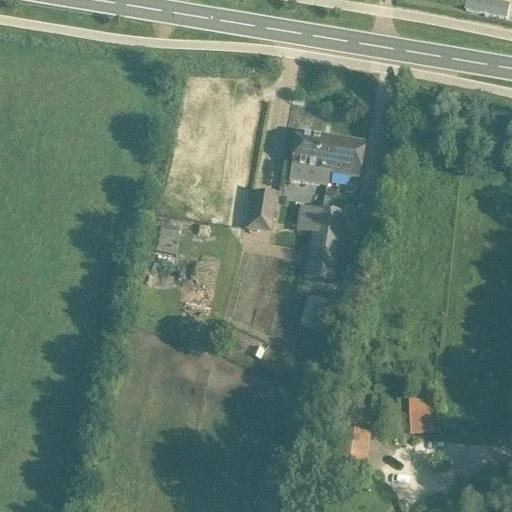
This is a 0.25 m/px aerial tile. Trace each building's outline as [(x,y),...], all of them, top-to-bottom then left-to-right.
[(291,169),(288,182),(327,189),(329,176),(358,181),(363,146),(296,135),(291,169)] [(252,195),(246,231),(269,235),(276,199),(252,195)] [(315,210),(305,282),(331,286),(343,215),(315,210)] [(158,253),(180,254),(182,224),(160,223),(158,253)] [(151,258),(149,304),(173,305),(175,259),(151,258)] [(308,297),(302,325),(322,330),(329,302),(308,297)] [(430,399),(409,400),(411,437),(432,436),(430,399)] [(360,478),(366,436),(338,432),(332,473),(360,478)]
